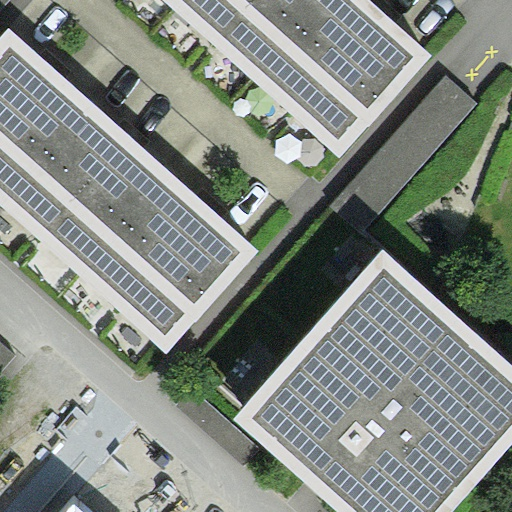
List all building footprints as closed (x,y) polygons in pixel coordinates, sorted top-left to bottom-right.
[(417,60),(348,0),(158,0),(334,154),(417,60)] [(244,257),(1,36),(0,36),(0,209),(157,352),(244,257)] [(442,69),(338,207),(373,233),(477,95),(442,69)] [(443,511),(511,433),(511,385),(376,269),(238,428),(335,511),(443,511)] [(64,511),(100,511),(81,495),(64,511)]
